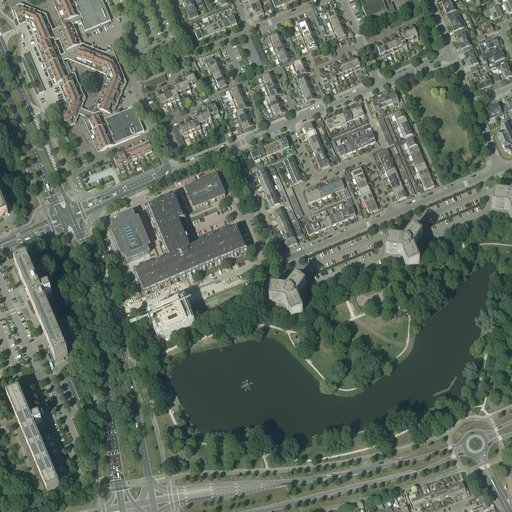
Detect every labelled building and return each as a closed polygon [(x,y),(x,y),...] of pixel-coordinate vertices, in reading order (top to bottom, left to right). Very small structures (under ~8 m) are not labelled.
[(57,0),(58,2),(55,3),(65,28),(57,31),(68,59),(106,74),(107,71),(111,61),(112,59),(81,46),(73,25),(78,23),(79,26),(82,24),(85,32),(111,21),(102,1),(103,0),(57,0)] [(191,0),(183,4),(185,9),(194,6),(191,0)] [(223,0),(217,3),(215,3),(216,6),(218,5),(219,8),(228,5),(225,0),(223,0)] [(278,0),(272,0),(275,9),(281,6),(278,0)] [(378,0),(379,1),(362,8),(367,19),(375,16),(377,21),(395,13),(391,3),(389,4),(387,0),(378,0)] [(443,0),(444,2),(441,3),(444,9),(454,5),(451,0),(443,0)] [(508,1),(503,4),(507,14),(511,12),(511,2),(509,3),(508,1)] [(259,3),(251,7),(253,12),(261,9),(259,3)] [(454,5),(444,9),(446,15),(449,14),(450,17),(459,13),(458,10),(456,11),(454,5)] [(13,9),(13,10),(16,16),(14,16),(15,17),(16,17),(19,25),(25,23),(30,25),(39,45),(37,46),(54,86),(59,84),(67,104),(65,109),(60,112),(60,111),(56,113),(64,133),(63,134),(66,142),(67,142),(68,141),(66,135),(67,134),(65,128),(74,124),(84,99),(74,77),(70,79),(53,40),(55,39),(45,16),(20,6),(13,9)] [(194,6),(185,9),(188,15),(196,12),(194,6)] [(498,7),(489,11),(493,20),(502,17),(498,7)] [(261,9),(253,12),(255,18),(264,15),(261,9)] [(328,10),(321,13),(322,16),(325,15),(327,20),(341,14),(340,12),(336,13),(335,11),(330,13),(328,10)] [(196,12),(188,15),(190,21),(198,17),(196,12)] [(451,19),(449,21),(451,27),(456,25),(461,23),(458,17),(460,16),(459,13),(450,17),(451,19)] [(341,14),(327,20),(329,24),(339,20),(338,17),(342,16),(341,14)] [(233,16),(228,19),(231,27),(237,25),(233,16)] [(228,19),(222,21),(226,29),(231,27),(228,19)] [(303,25),(297,27),(298,32),(312,26),(311,24),(308,25),(307,23),(308,23),(306,19),(301,21),(303,25)] [(339,20),(329,24),(330,28),(344,22),(343,20),(340,22),(339,20)] [(222,21),(216,23),(220,32),(226,29),(222,21)] [(344,22),(330,28),(332,32),(342,28),(341,26),(345,24),(344,22)] [(216,23),(211,26),(214,34),(220,32),(216,23)] [(456,25),(451,27),(454,33),(457,32),(458,34),(465,31),(467,31),(465,28),(464,29),(461,23),(456,25)] [(412,30),(410,31),(414,41),(418,39),(412,25),(410,26),(412,30)] [(480,36),(478,37),(479,42),(482,41),(485,40),(484,36),(493,33),(490,25),(478,30),(480,36)] [(211,26),(205,28),(209,36),(214,34),(211,26)] [(310,32),(309,29),(313,28),(312,26),(298,32),(300,36),(310,32)] [(199,28),(193,31),(198,41),(203,39),(200,30),(199,28)] [(205,28),(200,30),(203,39),(209,36),(205,28)] [(342,28),(332,32),(334,36),(348,30),(347,28),(343,30),(342,28)] [(406,28),(404,29),(410,43),(414,41),(410,31),(407,32),(406,28)] [(401,34),(401,35),(405,45),(405,44),(410,43),(404,29),(402,30),(403,34),(401,34)] [(348,30),(334,36),(336,41),(346,36),(345,34),(349,33),(348,30)] [(459,37),(456,38),(459,44),(468,40),(465,31),(458,34),(459,37)] [(274,32),(267,35),(268,39),(268,38),(268,39),(270,43),(284,38),(283,36),(279,37),(278,35),(276,36),(275,35),(276,35),(274,32)] [(310,32),(300,36),(302,40),(317,33),(316,32),(315,33),(315,32),(311,34),(310,32)] [(317,33),(302,40),(304,44),(314,40),(313,38),(318,36),(317,33)] [(400,39),(398,39),(402,49),(407,48),(405,44),(405,45),(401,35),(401,34),(399,35),(400,39)] [(394,37),(392,38),(398,51),(402,49),(398,39),(396,40),(394,37)] [(284,38),(270,43),(272,48),(282,43),(281,41),(285,40),(284,38)] [(392,42),(390,43),(394,53),(398,51),(392,38),(390,38),(392,42)] [(496,38),(484,43),(487,50),(498,45),(496,38)] [(304,44),(305,48),(319,42),(318,40),(314,42),(314,40),(304,44)] [(386,40),(384,41),(390,55),(394,53),(390,43),(388,44),(386,40)] [(468,40),(459,44),(461,51),(464,50),(465,52),(472,49),(468,40)] [(383,46),(381,47),(385,57),(390,55),(384,41),(382,42),(383,46)] [(319,42),(305,48),(308,54),(312,53),(311,51),(317,48),(316,46),(320,44),(320,45),(322,45),(321,42),(319,42)] [(282,43),(272,48),(274,52),(287,46),(286,44),(283,46),(282,43)] [(376,48),(373,49),(376,55),(379,53),(381,58),(385,57),(381,47),(379,48),(377,44),(375,45),(376,48)] [(287,46),(274,52),(275,56),(285,52),(284,50),(288,48),(287,46)] [(466,55),(463,56),(466,62),(476,58),(472,49),(465,52),(466,55)] [(496,51),(486,55),(488,59),(493,57),(495,62),(504,58),(501,52),(497,54),(496,51)] [(285,52),(275,56),(277,60),(291,54),(290,52),(286,54),(285,52)] [(277,60),(274,61),(276,66),(281,64),(282,65),(286,63),(286,62),(289,60),(288,58),(292,56),(291,54),(277,60)] [(350,62),(348,63),(352,73),(356,71),(351,57),(349,58),(350,62)] [(353,57),(351,57),(356,71),(361,69),(357,59),(354,60),(353,57)] [(212,58),(203,62),(205,66),(206,66),(208,70),(222,64),(221,62),(217,64),(216,61),(214,63),(212,58)] [(476,58),(466,62),(469,68),(471,67),(473,70),(476,68),(479,67),(476,58)] [(342,59),(340,60),(342,66),(340,66),(344,76),(348,75),(342,61),(342,59)] [(344,60),(342,61),(348,75),(352,73),(348,63),(346,64),(344,60)] [(111,61),(107,71),(109,70),(113,80),(112,81),(121,84),(120,81),(122,80),(116,64),(113,65),(112,62),(111,61)] [(302,62),(292,66),(294,70),(307,65),(309,64),(308,62),(303,64),(302,62)] [(336,62),(333,63),(334,64),(340,78),(344,76),(340,66),(338,67),(336,64),(336,62)] [(222,64),(208,70),(210,74),(220,70),(219,68),(225,66),(224,63),(222,64)] [(334,69),(331,70),(336,80),(340,78),(334,64),(332,65),(334,69)] [(307,65),(294,70),(295,74),(305,70),(304,68),(308,67),(307,65)] [(507,65),(497,69),(498,71),(501,70),(503,74),(509,71),(507,65)] [(322,69),(318,71),(320,75),(321,74),(323,78),(320,79),(322,82),(320,82),(321,85),(323,85),(326,91),(330,89),(329,87),(323,73),(322,69)] [(331,74),(329,75),(333,85),(337,83),(336,80),(331,70),(331,69),(329,70),(331,74)] [(220,70),(210,74),(212,78),(225,72),(225,70),(221,72),(220,70)] [(305,70),(295,74),(297,78),(297,79),(308,74),(313,72),(312,70),(306,72),(305,70)] [(509,71),(503,74),(505,80),(511,77),(509,71)] [(189,72),(187,73),(193,86),(197,84),(193,74),(191,75),(189,72)] [(225,72),(212,78),(213,82),(223,78),(223,76),(228,74),(227,72),(226,73),(225,72)] [(325,72),(323,73),(329,87),(333,85),(329,75),(327,76),(325,72)] [(187,77),(185,78),(189,88),(193,86),(187,73),(185,73),(187,77)] [(297,78),(294,80),(296,84),(306,80),(305,78),(308,76),(308,74),(297,79),(297,78)] [(485,80),(482,82),(485,88),(491,86),(489,79),(488,79),(486,74),(483,75),(485,80)] [(270,75),(260,79),(262,84),(276,78),(277,77),(276,75),(271,77),(270,75)] [(472,75),(471,75),(473,79),(476,84),(475,84),(478,91),(485,88),(482,82),(479,83),(477,78),(475,78),(473,75),(472,75)] [(184,82),(182,83),(186,93),(191,91),(189,88),(185,78),(183,78),(184,82)] [(223,78),(213,82),(215,86),(229,81),(228,79),(224,80),(223,78)] [(276,78),(262,84),(264,88),(274,83),(273,81),(276,80),(276,78)] [(121,84),(112,81),(108,79),(95,112),(89,110),(85,120),(93,139),(97,149),(98,149),(99,152),(141,135),(140,134),(143,133),(143,132),(139,134),(129,110),(120,114),(119,111),(115,113),(116,115),(112,117),(111,116),(124,85),(121,84)] [(229,81),(215,86),(217,91),(227,87),(226,84),(233,81),(233,79),(229,81)] [(178,80),(176,81),(182,95),(186,93),(182,83),(180,84),(178,80)] [(306,80),(296,84),(297,88),(311,83),(313,82),(312,80),(306,82),(306,80)] [(182,95),(176,81),(174,82),(176,86),(174,87),(174,86),(173,86),(178,97),(178,96),(182,95)] [(274,83),(264,88),(265,92),(279,86),(278,84),(274,86),(274,83)] [(311,83),(297,88),(299,92),(309,88),(308,86),(312,85),(311,83)] [(418,99),(440,91),(437,83),(415,90),(418,99)] [(173,91),(171,92),(175,101),(179,100),(178,96),(178,97),(173,86),(171,87),(173,91)] [(279,86),(265,92),(267,96),(277,92),(276,90),(280,88),(279,86)] [(167,87),(165,88),(171,103),(175,101),(171,92),(169,92),(167,87)] [(165,88),(162,89),(165,94),(163,95),(167,105),(171,103),(165,88)] [(238,88),(228,93),(230,97),(246,90),(245,88),(243,89),(239,91),(238,88)] [(309,88),(299,92),(301,97),(314,91),(314,89),(310,90),(309,88)] [(246,90),(230,97),(232,101),(242,97),(241,95),(247,92),(246,90)] [(314,91),(301,97),(302,101),(313,97),(312,95),(317,92),(316,90),(314,91)] [(159,92),(157,93),(163,107),(167,105),(163,95),(161,96),(159,92)] [(267,96),(269,100),(284,94),(283,92),(278,94),(277,92),(267,96)] [(394,93),(388,95),(392,105),(398,102),(394,93)] [(269,100),(266,101),(267,106),(277,101),(277,100),(285,96),(284,94),(269,100)] [(388,95),(383,98),(387,107),(392,105),(388,95)] [(314,104),(313,102),(320,99),(319,96),(313,99),(313,97),(302,101),(305,107),(310,105),(310,103),(310,105),(314,104)] [(242,97),(232,101),(234,105),(247,99),(247,97),(243,99),(242,97)] [(383,98),(377,100),(381,109),(387,107),(383,98)] [(247,99),(234,105),(235,109),(246,105),(245,103),(248,101),(247,99)] [(511,110),(511,99),(506,102),(508,106),(503,107),(506,113),(511,110)] [(377,100),(371,103),(375,112),(381,109),(377,100)] [(277,101),(267,106),(269,110),(285,103),(284,101),(278,104),(277,101)] [(208,108),(206,109),(211,119),(215,117),(209,103),(207,104),(208,108)] [(209,103),(215,117),(216,120),(220,118),(219,115),(218,113),(221,112),(218,105),(215,106),(215,105),(213,106),(211,103),(209,103)] [(285,103),(269,110),(271,114),(281,110),(280,108),(285,106),(284,104),(285,103)] [(423,114),(432,111),(429,103),(420,106),(423,114)] [(235,109),(237,113),(251,108),(250,106),(246,107),(246,105),(235,109)] [(492,107),(496,119),(507,115),(506,113),(503,107),(499,109),(497,105),(492,108),(492,107)] [(205,107),(202,109),(203,110),(204,109),(206,113),(204,114),(208,124),(212,122),(211,119),(206,109),(206,108),(206,109),(205,107)] [(360,107),(354,110),(358,119),(364,116),(360,107)] [(488,114),(486,115),(489,122),(496,119),(492,107),(491,108),(492,108),(486,110),(488,114)] [(237,113),(234,115),(236,119),(246,115),(245,113),(249,111),(248,109),(251,108),(237,113)] [(281,110),(271,114),(273,118),(287,113),(285,110),(282,112),(281,110)] [(354,110),(348,112),(352,121),(358,119),(354,110)] [(197,117),(195,117),(200,127),(204,126),(198,112),(197,111),(195,112),(197,117)] [(200,111),(198,112),(204,126),(208,124),(204,114),(202,115),(200,111)] [(348,112),(343,115),(347,124),(352,121),(348,112)] [(403,112),(393,116),(396,122),(405,118),(403,112)] [(246,115),(236,119),(238,123),(251,117),(250,115),(247,117),(246,115)] [(343,115),(337,117),(341,126),(347,124),(343,115)] [(195,121),(192,122),(195,128),(197,132),(201,130),(200,127),(195,117),(193,118),(195,121)] [(251,117),(238,123),(239,127),(249,123),(248,121),(252,119),(251,117)] [(337,117),(331,119),(335,129),(341,126),(337,117)] [(405,118),(396,122),(398,128),(407,124),(405,118)] [(331,119),(325,122),(329,131),(335,129),(331,119)] [(186,125),(184,126),(188,136),(193,134),(187,120),(185,121),(186,125)] [(189,120),(187,120),(193,134),(197,132),(195,128),(192,122),(190,123),(189,120)] [(436,124),(440,135),(447,133),(448,136),(454,134),(453,130),(449,132),(446,121),(436,124)] [(188,136),(184,126),(182,127),(181,123),(178,124),(180,127),(178,128),(178,129),(179,131),(181,130),(184,138),(188,136)] [(249,123),(239,127),(241,132),(255,126),(254,124),(250,125),(249,123)] [(407,124),(398,128),(401,133),(410,130),(407,124)] [(312,125),(303,129),(306,135),(315,131),(312,125)] [(505,149),(508,151),(508,152),(511,154),(511,153),(511,152),(511,142),(508,131),(509,131),(507,126),(501,128),(503,133),(497,135),(503,147),(505,149)] [(410,130),(401,133),(403,139),(413,136),(410,130)] [(315,131),(306,135),(308,140),(317,137),(315,131)] [(372,134),(366,136),(369,146),(376,143),(372,134)] [(366,136),(360,139),(364,148),(369,146),(366,136)] [(317,137),(308,140),(311,146),(320,142),(317,137)] [(285,138),(279,141),(283,150),(289,148),(285,138)] [(339,138),(331,141),(333,146),(335,145),(334,142),(340,140),(339,138)] [(146,143),(143,144),(146,153),(152,150),(147,139),(146,139),(145,140),(146,143)] [(360,139),(354,141),(358,150),(364,148),(360,139)] [(414,140),(405,144),(408,150),(417,146),(414,140)] [(279,141),(274,143),(277,153),(283,150),(279,141)] [(354,141),(348,144),(352,153),(358,150),(354,141)] [(320,142),(311,146),(313,152),(322,148),(325,147),(323,145),(321,146),(320,142)] [(136,147),(133,148),(136,157),(141,155),(136,143),(136,144),(135,144),(136,147)] [(136,143),(141,155),(146,153),(143,144),(139,145),(138,143),(137,144),(136,143)] [(274,143),(268,146),(272,155),(277,153),(274,143)] [(348,144),(342,146),(346,155),(352,153),(348,144)] [(268,146),(262,148),(266,158),(272,155),(268,146)] [(342,146),(336,149),(340,158),(346,155),(342,146)] [(417,146),(408,150),(410,156),(419,152),(417,146)] [(126,151),(123,152),(126,161),(131,159),(126,147),(126,148),(125,149),(126,151)] [(126,147),(131,159),(136,157),(133,148),(129,150),(128,147),(127,148),(126,147)] [(262,148),(256,151),(260,160),(266,158),(262,148)] [(322,148),(313,152),(315,158),(325,154),(322,148)] [(447,151),(448,153),(441,155),(444,163),(463,157),(460,148),(452,151),(451,149),(447,151)] [(117,151),(116,152),(117,154),(121,163),(122,163),(126,161),(123,152),(119,154),(118,151),(117,152),(117,151)] [(256,151),(250,153),(251,155),(249,156),(252,163),(260,160),(256,151)] [(387,152),(378,155),(380,161),(389,157),(387,152)] [(419,152),(410,156),(413,161),(422,157),(419,152)] [(117,157),(113,159),(117,168),(123,165),(122,163),(121,163),(117,154),(116,155),(117,157)] [(325,154),(315,158),(318,164),(327,160),(325,154)] [(389,157),(380,161),(383,167),(392,163),(389,157)] [(422,157),(413,161),(415,167),(424,163),(422,157)] [(285,166),(282,167),(283,169),(286,168),(295,164),(293,158),(284,162),(285,166)] [(327,160),(318,164),(320,170),(330,166),(327,160)] [(392,163),(383,167),(385,173),(394,169),(392,163)] [(424,163),(415,167),(418,173),(427,169),(424,163)] [(295,164),(286,168),(289,174),(298,170),(295,164)] [(361,169),(351,173),(354,179),(363,175),(361,169)] [(394,169),(385,173),(388,179),(397,175),(394,169)] [(427,169),(418,173),(420,179),(429,175),(427,169)] [(265,170),(256,174),(258,180),(268,176),(265,170)] [(298,170),(289,174),(291,180),(300,176),(298,170)] [(363,175),(354,179),(356,185),(366,181),(363,175)] [(397,175),(388,179),(390,185),(399,181),(397,175)] [(429,175),(420,179),(423,185),(432,181),(429,175)] [(268,176),(258,180),(261,186),(270,182),(268,176)] [(292,183),(290,184),(291,187),(303,182),(300,176),(291,180),(292,183)] [(217,178),(186,191),(194,210),(225,197),(217,178)] [(340,181),(334,183),(338,192),(344,190),(343,186),(340,181)] [(366,181),(356,185),(359,191),(368,187),(366,181)] [(399,181),(390,185),(393,191),(402,187),(399,181)] [(432,181),(423,185),(425,191),(434,187),(432,181)] [(270,182),(261,186),(263,191),(273,188),(270,182)] [(283,183),(285,190),(287,193),(292,190),(291,188),(287,189),(284,183),(283,183)] [(334,183),(329,186),(333,195),(338,192),(334,183)] [(329,186),(323,188),(327,197),(333,195),(329,186)] [(368,187),(359,191),(361,197),(371,193),(368,187)] [(402,187),(393,191),(395,196),(404,193),(402,187)] [(273,188),(263,191),(266,197),(275,193),(273,188)] [(323,188),(317,191),(321,200),(327,197),(323,188)] [(317,191),(311,193),(315,202),(321,200),(317,191)] [(347,196),(341,199),(342,201),(350,197),(348,192),(345,193),(347,196)] [(275,193),(266,197),(268,203),(278,199),(275,193)] [(311,193),(305,195),(309,205),(315,202),(311,193)] [(371,193),(361,197),(364,203),(373,199),(371,193)] [(404,193),(395,196),(398,202),(407,198),(404,193)] [(493,197),(492,207),(506,209),(509,211),(511,218),(511,195),(510,198),(510,197),(508,199),(493,197)] [(168,258),(133,272),(140,289),(137,291),(141,299),(179,283),(178,281),(186,277),(187,279),(191,277),(191,275),(248,251),(238,228),(196,246),(185,220),(175,196),(147,208),(168,258)] [(351,198),(342,202),(343,204),(348,202),(350,206),(351,206),(353,210),(356,209),(351,198)] [(280,205),(279,202),(278,199),(268,203),(271,209),(280,205)] [(373,199),(364,203),(366,208),(375,204),(373,199)] [(375,204),(366,208),(369,214),(378,210),(375,204)] [(352,208),(346,210),(350,219),(356,217),(352,208)] [(282,210),(273,214),(275,220),(285,216),(282,210)] [(346,210),(340,213),(344,222),(350,219),(346,210)] [(113,229),(110,230),(122,259),(125,257),(127,263),(150,253),(148,248),(151,247),(138,218),(136,219),(133,213),(110,223),(113,229)] [(340,213),(334,215),(338,224),(344,222),(340,213)] [(326,219),(322,220),(326,229),(332,227),(328,218),(327,215),(324,216),(326,219)] [(334,215),(328,218),(332,227),(338,224),(334,215)] [(285,216),(275,220),(278,225),(287,221),(285,216)] [(322,220),(317,222),(320,232),(326,229),(322,220)] [(287,221),(278,225),(280,231),(289,227),(287,221)] [(317,222),(311,225),(315,234),(320,232),(317,222)] [(311,225),(305,227),(309,237),(315,234),(311,225)] [(289,227),(280,231),(283,237),(292,233),(289,227)] [(387,241),(386,252),(400,254),(402,256),(408,269),(418,265),(412,250),(421,237),(413,230),(404,242),(401,243),(387,241)] [(292,233),(283,237),(285,243),(294,239),(292,233)] [(294,239),(285,243),(288,249),(297,245),(294,239)] [(27,261),(16,266),(31,302),(28,303),(33,315),(36,314),(56,362),(67,357),(48,311),(51,310),(47,300),(52,297),(50,291),(44,293),(44,295),(41,296),(27,261)] [(270,291),(269,301),(283,303),(286,305),(291,318),(301,314),(295,299),(305,286),(296,280),(288,291),(287,291),(285,292),(270,291)] [(183,303),(150,317),(159,338),(192,325),(192,324),(250,300),(249,296),(252,295),(247,283),(186,309),(183,303)] [(18,391),(7,396),(47,491),(58,487),(34,429),(37,428),(37,429),(43,426),(41,420),(35,422),(36,426),(33,427),(18,391)] [(81,478),(65,484),(67,489),(83,483),(81,478)] [(462,482),(456,485),(460,493),(464,492),(464,493),(466,492),(466,491),(467,490),(466,487),(464,488),(462,482)] [(456,485),(451,487),(454,496),(456,496),(456,495),(460,493),(456,485)] [(444,487),(439,490),(442,499),(444,498),(444,497),(448,496),(445,489),(444,487)] [(451,487),(445,489),(448,496),(448,498),(452,496),(453,497),(454,496),(451,487)] [(439,490),(433,492),(436,500),(440,499),(441,500),(442,499),(439,490)] [(433,492),(427,494),(431,504),(433,503),(433,502),(436,500),(433,492)] [(427,494),(422,496),(425,505),(429,503),(430,504),(431,504),(427,494)] [(422,496),(416,498),(420,508),(422,507),(422,506),(425,505),(422,496)] [(416,498),(411,501),(414,509),(418,508),(419,509),(420,508),(416,498)] [(476,504),(465,508),(466,511),(467,511),(471,511),(472,511),(482,508),(484,507),(488,506),(487,503),(485,504),(485,503),(477,506),(476,504)]
